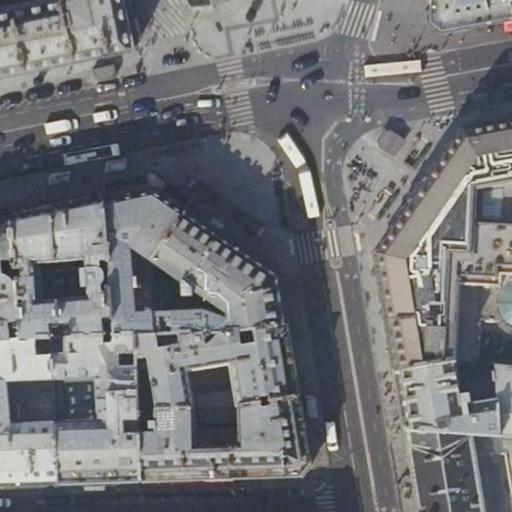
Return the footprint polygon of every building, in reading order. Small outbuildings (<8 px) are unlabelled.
[(129,0),(0,0),(0,67),(138,40),(129,0)] [(511,0),(433,0),(432,22),(438,27),(443,32),(481,25),(511,19),(511,0)] [(117,77),(119,73),(118,69),(117,64),(93,69),(94,78),(98,80),(101,82),(108,81),(115,80),(117,77)] [(511,121),(483,127),(462,131),(440,162),(428,180),(421,190),(415,199),(504,277),(511,285),(511,121)] [(388,142),(389,146),(392,149),(396,152),(411,131),(404,126),(400,126),(396,127),(392,133),(387,138),(388,142)] [(106,174),(107,174),(111,173),(113,172),(119,171),(123,171),(126,170),(128,168),(128,160),(128,159),(127,159),(123,161),(118,162),(110,163),(108,164),(107,165),(107,166),(106,173),(106,174)] [(49,187),(50,186),(54,185),(56,184),(62,184),(66,183),(69,182),(71,181),(71,173),(71,172),(70,172),(66,173),(61,174),(52,175),(51,176),(50,177),(50,178),(49,186),(49,187)] [(140,194),(138,183),(103,191),(103,192),(105,201),(140,194)] [(155,190),(140,194),(105,201),(104,201),(116,337),(136,336),(154,336),(151,261),(186,212),(169,200),(155,190)] [(52,212),(92,204),(90,194),(30,207),(32,216),(52,212)] [(511,285),(504,277),(415,199),(408,208),(393,231),(388,238),(377,254),(382,284),(384,296),(385,306),(389,328),(391,343),(392,345),(396,372),(432,367),(459,362),(478,359),(498,363),(511,363),(511,285)] [(98,202),(92,204),(52,212),(61,339),(116,337),(104,201),(98,202)] [(32,216),(20,219),(11,220),(22,341),(51,340),(61,339),(52,212),(32,216)] [(216,232),(186,212),(151,261),(154,336),(157,336),(178,335),(208,334),(206,298),(239,249),(216,232)] [(4,222),(0,222),(0,341),(22,341),(11,220),(4,222)] [(259,262),(239,249),(206,298),(208,334),(227,333),(287,325),(279,276),(259,262)] [(180,346),(158,349),(157,336),(154,336),(136,336),(139,411),(193,408),(236,407),(299,397),(293,360),(287,325),(227,333),(208,334),(178,335),(180,346)] [(51,340),(59,485),(90,483),(142,482),(140,434),(139,417),(139,411),(136,336),(116,337),(61,339),(51,340)] [(59,485),(51,340),(22,341),(0,341),(0,486),(20,486),(59,485)] [(498,363),(478,359),(459,362),(432,367),(396,372),(401,401),(402,406),(406,429),(500,435),(498,363)] [(511,511),(511,363),(498,363),(500,435),(406,429),(416,492),(419,511),(511,511)] [(310,465),(299,397),(236,407),(193,408),(194,421),(204,420),(204,423),(239,422),(240,447),(195,448),(197,480),(216,479),(301,476),(310,465)] [(194,421),(193,408),(139,411),(139,417),(156,417),(156,434),(140,434),(142,482),(197,480),(195,448),(194,421)]
